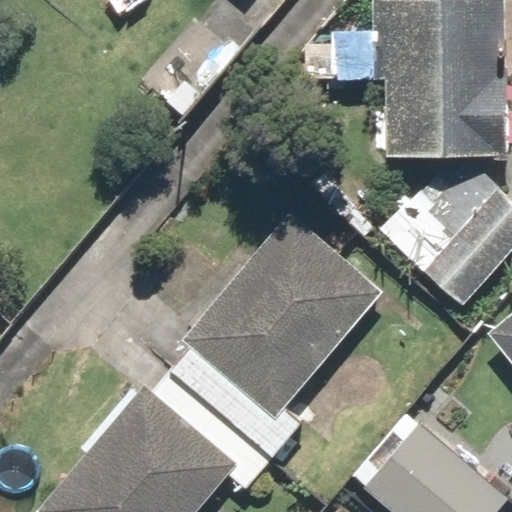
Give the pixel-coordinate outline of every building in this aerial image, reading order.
[(511,0),(380,0),(380,27),(340,26),(339,75),(395,76),(393,150),(509,153),(510,110),(511,110),(511,60),(511,0)] [(474,301),(511,255),(511,189),(469,154),(427,205),(463,235),(435,269),(474,301)] [(173,362),(281,450),(304,421),(288,408),(391,282),(300,207),(173,362)] [(511,318),(503,327),(511,337),(511,318)] [(281,450),(173,362),(147,393),(134,383),(87,440),(100,451),(51,511),(50,511),(208,511),(236,478),(249,488),(281,450)] [(501,511),(511,499),(511,496),(410,410),(354,475),(397,511),(501,511)]
